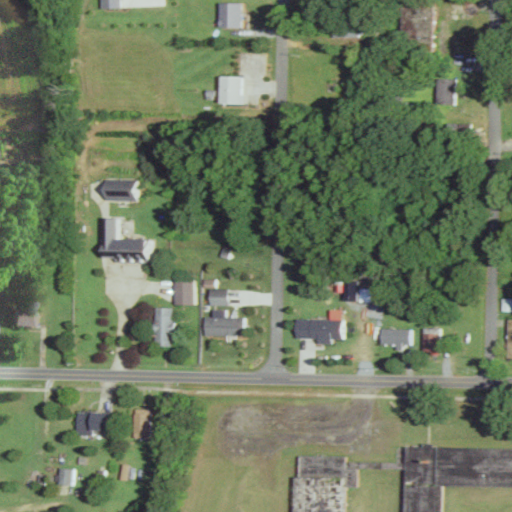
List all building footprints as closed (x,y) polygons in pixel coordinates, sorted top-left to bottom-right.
[(223,26),(245,26),(245,2),(223,1),(223,26)] [(224,103),(246,103),(247,75),(225,75),(224,103)] [(458,78),(440,77),(439,103),(458,104),(458,78)] [(141,179),(109,178),(108,199),(141,200),(141,179)] [(105,215),(104,255),(119,255),(119,258),(151,259),(152,238),(120,238),(120,215),(105,215)] [(196,276),(196,302),(177,302),(177,276),(196,276)] [(212,304),(231,305),(231,288),(212,288),(212,304)] [(27,300),(27,306),(12,306),(11,323),(38,324),(38,300),(27,300)] [(157,306),(155,343),(174,344),(176,307),(157,306)] [(229,316),(229,309),(217,308),(216,316),(209,316),(208,334),(248,335),(249,317),(229,316)] [(299,337),(321,338),(321,343),(335,343),(335,338),(346,339),(346,308),(333,308),(333,318),(299,318),(299,337)] [(426,352),(443,352),(443,327),(426,327),(426,352)] [(399,343),(399,349),(412,349),(413,328),(385,328),(384,343),(399,343)] [(137,436),(153,436),(152,408),(136,408),(137,436)] [(79,434),(95,434),(96,429),(113,430),(113,412),(80,411),(79,434)] [(297,511),(347,511),(348,486),(360,486),(360,466),(409,467),(408,511),(443,511),(444,484),(511,484),(511,447),(437,446),(437,443),(425,442),(425,446),(408,445),(408,462),(348,461),(348,455),(302,454),(302,474),(298,476),(297,511)] [(75,483),(75,468),(63,468),(62,483),(75,483)]
